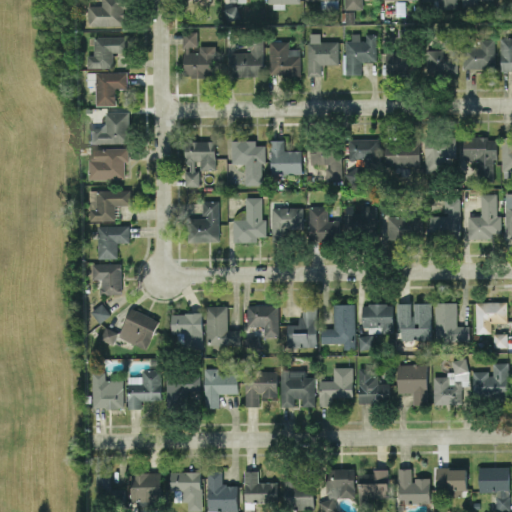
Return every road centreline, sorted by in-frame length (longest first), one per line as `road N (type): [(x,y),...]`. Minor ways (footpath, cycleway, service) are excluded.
road 1 (residential): [(511,435),(97,440)]
road 2 (residential): [(511,104),(161,109)]
road 3 (residential): [(511,269),(165,275)]
road 4 (residential): [(160,0),(165,275)]
